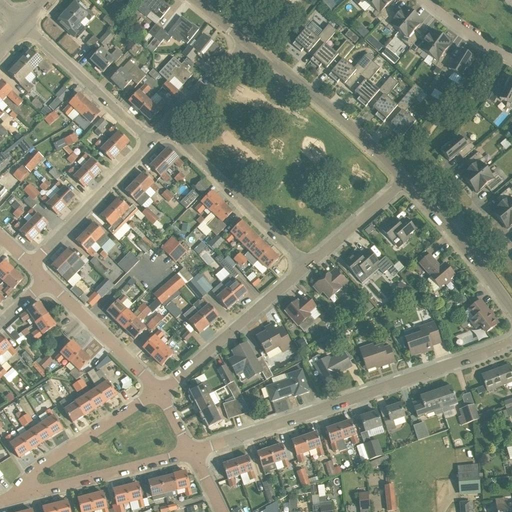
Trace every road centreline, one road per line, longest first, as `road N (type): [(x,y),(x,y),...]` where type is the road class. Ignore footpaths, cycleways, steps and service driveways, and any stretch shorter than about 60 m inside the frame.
road 1 (residential): [(191,453),(511,342)]
road 2 (residential): [(405,182),(249,45)]
road 3 (residential): [(306,266),(168,126)]
road 4 (residential): [(158,392),(306,266)]
road 5 (residential): [(151,143),(20,25)]
road 6 (residential): [(22,496),(191,453)]
road 7 (residential): [(22,496),(41,467),(158,392)]
road 8 (residential): [(31,267),(151,143)]
road 9 (residential): [(511,311),(405,182)]
road 10 (residential): [(158,392),(45,281)]
road 11 (residential): [(306,266),(405,182)]
